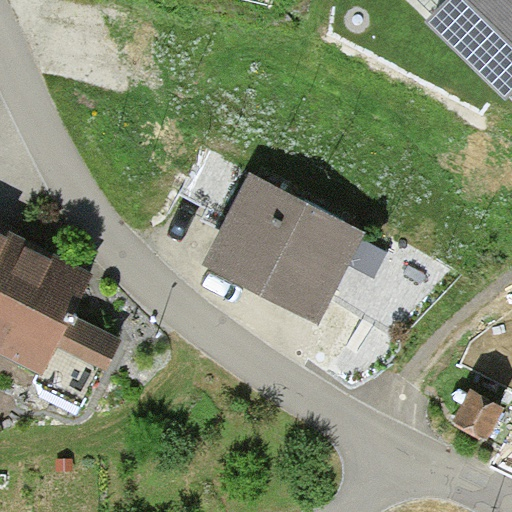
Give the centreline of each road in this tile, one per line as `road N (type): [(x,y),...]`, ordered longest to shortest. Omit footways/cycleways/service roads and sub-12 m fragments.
road 1 (residential): [(399,451),(244,364),(130,270),(40,129),(0,33)]
road 2 (residential): [(511,503),(399,451)]
